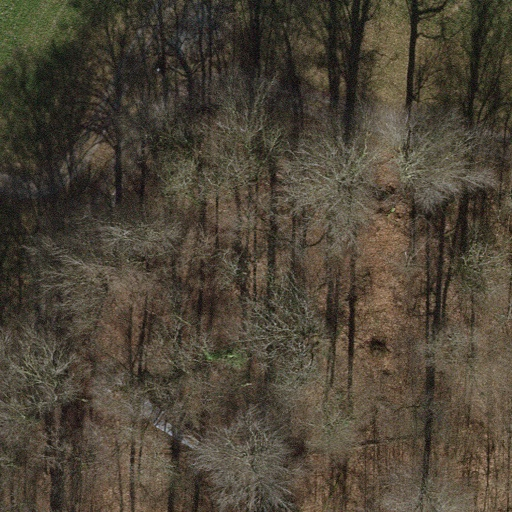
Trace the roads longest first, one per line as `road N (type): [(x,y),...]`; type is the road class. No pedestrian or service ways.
road 1 (track): [(511,155),(156,174),(0,467)]
road 2 (track): [(0,181),(52,175),(159,0)]
